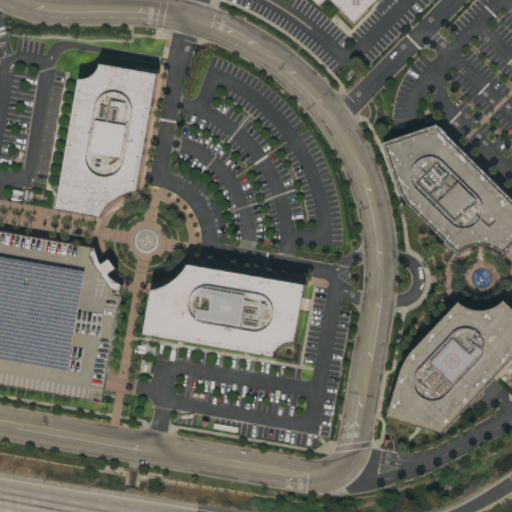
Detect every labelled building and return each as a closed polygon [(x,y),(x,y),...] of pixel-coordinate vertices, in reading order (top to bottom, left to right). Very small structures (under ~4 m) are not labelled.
[(375,0),(353,23),(330,0),(323,0),(318,5),(313,0),(375,0)] [(57,210),(79,79),(85,79),(90,78),(94,75),(98,71),(99,68),(101,64),(159,74),(138,192),(130,193),(124,196),(117,200),(112,205),(107,209),(104,213),(101,218),(57,210)] [(511,199),(511,246),(503,255),(498,251),(491,248),(485,247),(479,246),(473,247),(467,250),(463,252),(458,255),(408,206),(403,199),(398,189),(395,180),(382,143),(437,124),(511,199)] [(0,231),(96,248),(97,253),(99,257),(102,264),(110,259),(117,269),(109,275),(112,278),(115,281),(122,285),(102,402),(0,384),(0,231)] [(306,285),(296,342),(289,342),(283,345),(278,349),(276,353),(275,358),(145,335),(153,291),(161,288),(170,285),(177,280),(184,273),(189,265),(306,285)] [(511,308),(511,360),(441,434),(388,418),(400,375),(405,363),(412,352),(422,341),(459,302),(465,307),(472,310),(481,311),(488,310),(496,307),(500,304),(503,300),(511,308)]
